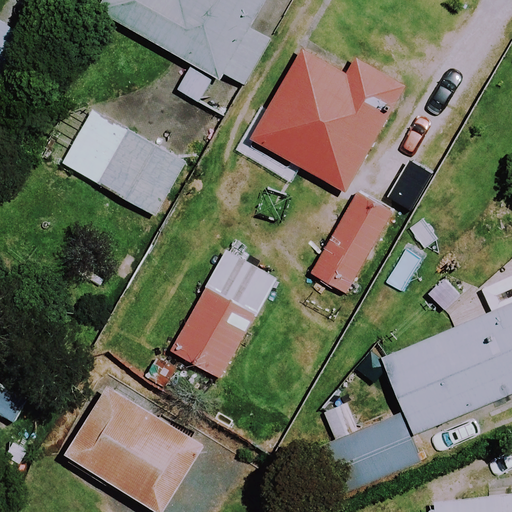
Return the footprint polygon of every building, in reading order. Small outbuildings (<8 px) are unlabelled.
[(19,28),(36,0),(8,0),(0,13),(0,108),(2,110),(43,43),(19,28)] [(190,62),(176,86),(206,103),(220,79),(241,91),(270,39),(247,26),(262,0),(106,0),(100,11),(190,62)] [(251,140),(345,189),(363,155),(368,158),(390,116),(385,113),(402,80),(350,53),(342,69),(300,47),(251,140)] [(183,160),(90,109),(60,163),(153,214),(183,160)] [(456,167),(436,155),(410,199),(429,211),(456,167)] [(392,219),(352,197),(309,273),(349,295),(392,219)] [(278,280),(225,251),(171,350),(224,379),(278,280)] [(392,403),(338,426),(343,438),(319,448),(340,497),(418,463),(406,436),(416,431),(416,432),(511,392),(511,305),(385,359),(405,405),(395,410),(392,403)] [(511,511),(511,495),(435,504),(435,511),(511,511)]
